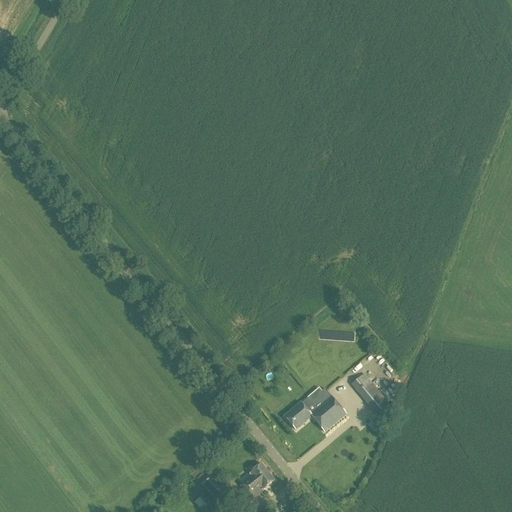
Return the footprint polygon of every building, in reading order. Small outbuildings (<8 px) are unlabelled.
[(373,366),(379,361),(376,357),(369,361),(373,366)] [(383,423),(390,417),(385,411),(391,406),(365,374),(351,385),(377,417),(378,417),(383,423)] [(346,415),(332,397),(325,388),(311,400),(313,402),(306,409),(301,403),(284,417),(296,431),(312,417),(325,433),(346,415)] [(368,413),(361,416),(364,422),(371,418),(368,413)] [(275,481),(262,465),(250,474),(249,473),(239,482),(254,500),(264,491),(264,490),(275,481)] [(226,495),(209,477),(201,484),(207,490),(206,491),(209,494),(210,493),(218,501),(213,506),(219,511),(223,511),(225,510),(226,511),(234,504),(226,495)] [(200,510),(210,502),(204,495),(194,503),(200,510)]
